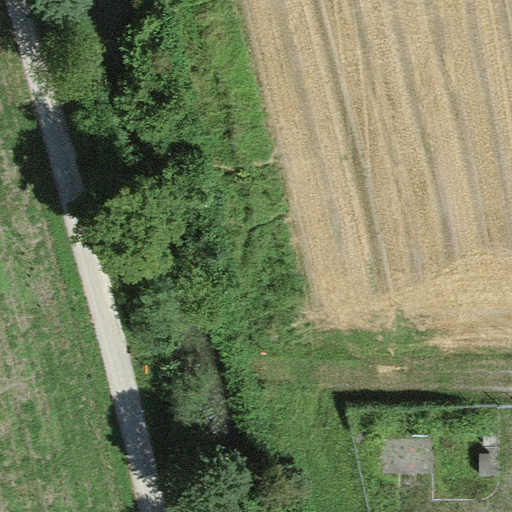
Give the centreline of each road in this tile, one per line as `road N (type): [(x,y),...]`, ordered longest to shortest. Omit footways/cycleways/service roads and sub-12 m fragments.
road 1 (track): [(6,0),(149,511)]
road 2 (track): [(511,382),(325,382)]
